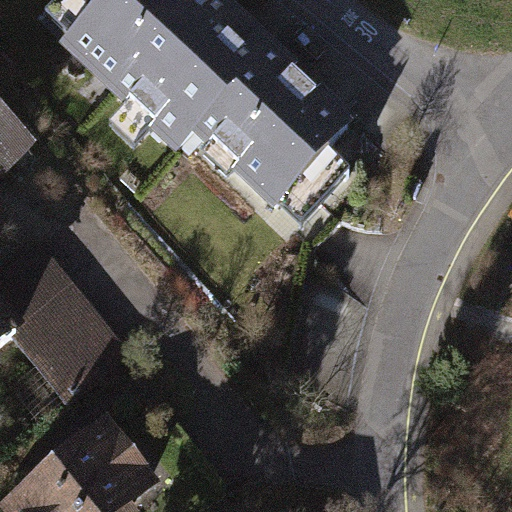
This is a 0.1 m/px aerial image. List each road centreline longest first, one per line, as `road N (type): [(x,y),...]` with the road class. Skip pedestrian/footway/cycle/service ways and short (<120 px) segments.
road 1 (residential): [(511,115),(421,268),(393,358),(381,511)]
road 2 (residential): [(328,0),(412,68),(511,115)]
